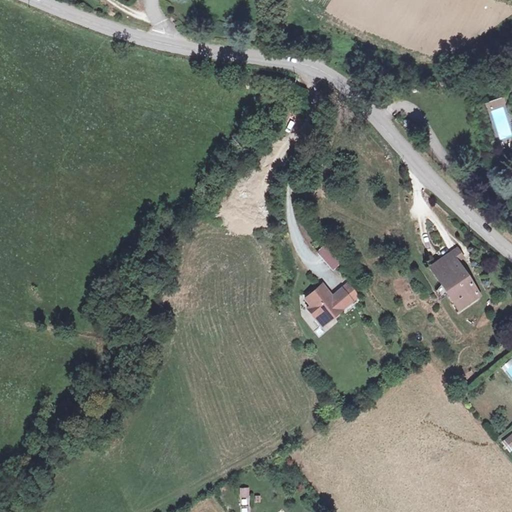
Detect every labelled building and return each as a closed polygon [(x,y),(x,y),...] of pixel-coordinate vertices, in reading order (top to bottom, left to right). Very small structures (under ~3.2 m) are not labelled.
[(462,245),(454,250),(460,260),(468,256),(462,245)] [(326,248),(320,253),(335,271),(342,265),(326,248)] [(433,262),(456,300),(477,288),(460,260),(454,250),(433,262)] [(350,285),(344,290),(354,303),(360,298),(350,285)] [(312,307),(309,310),(317,319),(322,315),(329,323),(354,303),(344,290),(334,298),(331,298),(323,287),(307,300),(312,307)] [(481,295),(477,288),(456,300),(460,306),(481,295)] [(322,315),(317,319),(323,328),(329,323),(322,315)] [(239,488),(239,498),(249,497),(249,488),(239,488)] [(241,511),(249,511),(249,498),(241,499),(241,511)]
